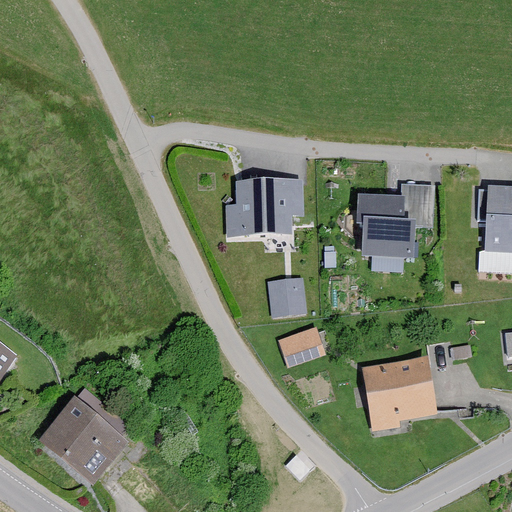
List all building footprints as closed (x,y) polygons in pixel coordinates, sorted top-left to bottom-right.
[(301,220),(300,185),(234,186),(234,211),(223,211),(223,242),(290,241),(290,221),(301,220)] [(432,190),(398,189),(397,202),(356,200),(354,228),(362,229),(360,263),(412,266),(414,233),(430,234),(432,190)] [(484,256),(511,257),(511,193),(486,193),(484,256)] [(305,276),(269,277),(270,314),(306,313),(305,276)] [(323,361),(314,334),(276,347),(286,374),(323,361)] [(0,379),(15,357),(0,347),(0,379)] [(434,422),(424,364),(358,374),(369,438),(398,433),(397,428),(434,422)] [(127,430),(82,392),(38,445),(89,488),(125,445),(119,440),(127,430)]
